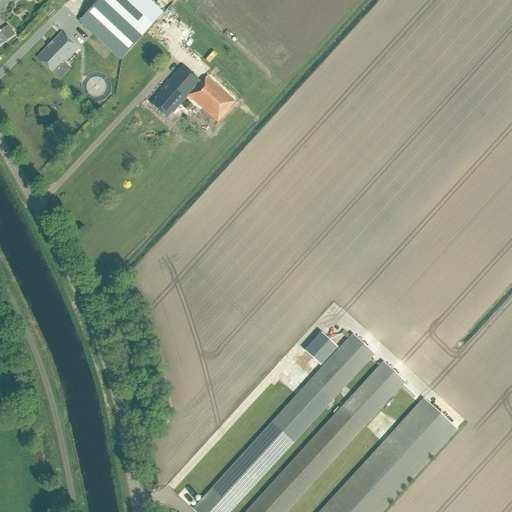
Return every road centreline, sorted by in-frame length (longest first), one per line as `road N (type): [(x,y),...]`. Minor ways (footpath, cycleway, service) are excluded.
road 1 (tertiary): [(139,511),(125,425),(89,311),(0,141)]
road 2 (unclassified): [(75,511),(50,399),(0,275)]
